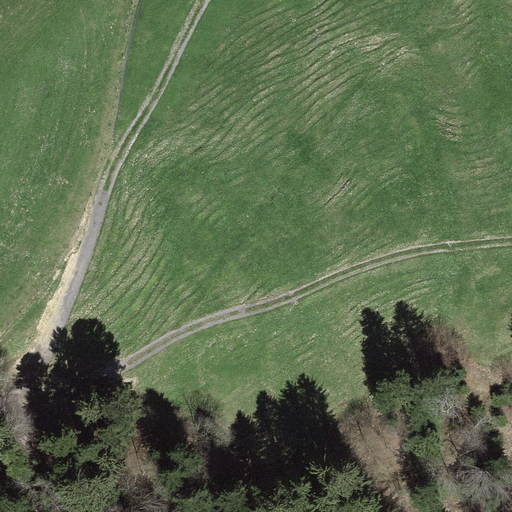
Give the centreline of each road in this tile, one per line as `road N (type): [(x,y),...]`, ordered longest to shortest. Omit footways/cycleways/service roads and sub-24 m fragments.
road 1 (track): [(26,384),(32,398),(63,399),(163,340),(385,261),(511,241)]
road 2 (track): [(26,384),(72,285),(92,210),(197,0)]
